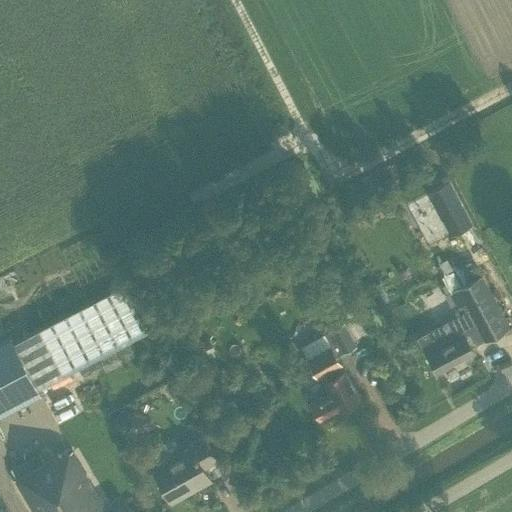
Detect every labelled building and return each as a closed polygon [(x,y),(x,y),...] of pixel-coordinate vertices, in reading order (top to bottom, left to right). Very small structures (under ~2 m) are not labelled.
[(473,222),(450,180),(428,192),(451,234),(473,222)] [(279,190),(255,201),(264,223),(289,213),(279,190)] [(509,327),(489,290),(481,275),(459,288),(450,293),(458,308),(463,306),(466,311),(418,337),(434,369),(436,372),(474,352),(472,347),(488,338),(509,327)] [(124,284),(15,341),(12,335),(0,340),(0,415),(42,393),(39,387),(148,330),(124,284)] [(206,300),(185,295),(180,313),(202,318),(206,300)] [(325,333),(301,346),(313,368),(318,378),(322,376),(325,381),(331,391),(312,402),(321,418),(340,408),(341,408),(359,398),(345,370),(344,370),(342,365),(343,365),(338,355),(357,344),(355,340),(369,333),(359,315),(325,333)] [(120,408),(116,422),(127,425),(131,411),(120,408)] [(219,462),(211,449),(203,436),(189,444),(190,446),(153,467),(170,499),(195,484),(198,489),(213,480),(206,469),(219,462)] [(122,495),(105,505),(71,446),(45,462),(40,453),(12,469),(17,478),(15,479),(33,511),(131,511),(127,503),(122,495)] [(233,511),(239,511),(245,510),(233,482),(223,487),(233,511)]
